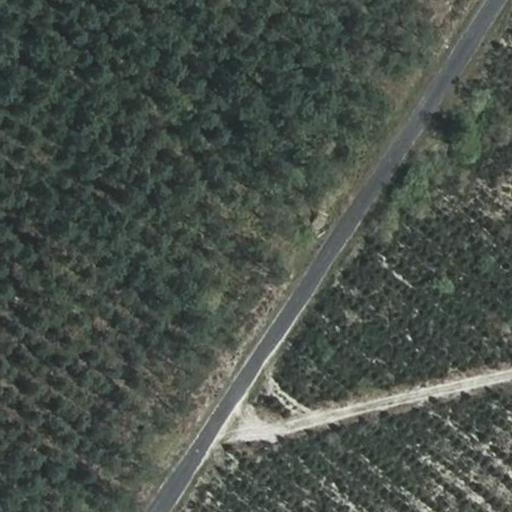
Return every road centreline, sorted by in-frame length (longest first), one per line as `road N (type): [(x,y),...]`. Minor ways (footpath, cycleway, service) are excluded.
road 1 (residential): [(502,0),(165,511)]
road 2 (track): [(219,429),(511,379)]
